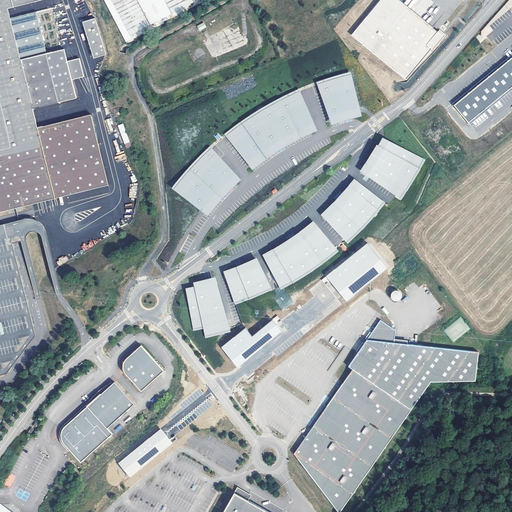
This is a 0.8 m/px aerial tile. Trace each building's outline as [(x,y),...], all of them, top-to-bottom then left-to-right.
[(0,0),(0,211),(108,184),(91,114),(37,128),(33,109),(76,98),(72,79),(84,76),(79,58),(67,61),(64,49),(47,53),(36,11),(10,18),(8,8),(41,0),(0,0)] [(193,2),(192,0),(111,0),(130,35),(193,2)] [(399,0),(380,0),(351,35),(406,80),(432,49),(433,50),(445,35),(439,30),(438,31),(399,0)] [(95,16),(83,20),(94,56),(106,53),(95,16)] [(454,105),(511,57),(511,54),(452,103),(454,105)] [(511,57),(454,105),(468,123),(511,86),(511,57)] [(354,118),(362,116),(350,71),(329,77),(316,82),(332,125),(340,122),(354,118)] [(511,86),(468,123),(470,125),(511,89),(511,86)] [(266,105),(259,109),(246,117),(233,127),(224,134),(253,170),(272,155),(289,145),(306,136),(317,131),(299,89),(286,94),(266,105)] [(123,123),(117,125),(126,148),(131,146),(123,123)] [(363,165),(360,170),(390,192),(401,199),(406,192),(409,188),(412,184),(414,180),(419,172),(421,167),(425,160),(382,137),(381,139),(380,142),(377,147),(375,146),(373,150),(370,155),(366,160),(363,165)] [(241,180),(210,146),(195,160),(186,171),(180,177),(172,187),(209,216),(217,206),(228,193),(241,180)] [(325,209),(320,214),(348,243),(351,240),(357,234),(363,228),(366,225),(372,219),(375,215),(378,212),(381,209),(385,203),(354,178),(352,181),(347,186),(344,190),(339,195),(335,200),(332,203),(330,205),(325,209)] [(272,249),(262,254),(281,290),(286,287),(295,282),(305,276),(318,267),(327,260),(331,257),(339,251),(313,220),(304,228),(300,231),(291,237),(281,243),(272,249)] [(0,375),(7,374),(36,335),(13,247),(9,230),(7,223),(0,224),(0,375)] [(367,242),(326,275),(346,300),(387,267),(367,242)] [(65,255),(56,261),(59,266),(69,260),(65,255)] [(255,297),(272,289),(257,257),(246,262),(234,267),(223,270),(235,304),(244,301),(255,297)] [(198,280),(193,281),(194,286),(186,288),(193,331),(204,329),(205,338),(216,336),(231,332),(215,276),(212,277),(209,278),(198,280)] [(391,291),(391,300),(402,300),(402,292),(391,291)] [(245,327),(221,346),(237,366),(282,331),(276,324),(281,320),(277,315),(252,335),(245,327)] [(296,452),(342,510),(431,380),(475,379),(478,350),(394,341),(395,328),(380,318),(348,365),(352,368),(296,452)] [(141,391),(164,370),(141,345),(127,358),(125,360),(124,362),(123,364),(123,366),(124,370),(125,372),(141,391)] [(107,428),(123,414),(134,403),(114,382),(108,387),(99,395),(90,403),(65,426),(63,427),(62,429),(62,431),(61,432),(61,434),(61,436),(61,437),(61,438),(63,441),(63,442),(64,444),(80,461),(81,462),(112,434),(107,428)] [(161,429),(119,462),(130,477),(173,443),(161,429)] [(10,488),(16,476),(10,473),(4,484),(10,488)] [(232,494),(232,495),(243,501),(245,497),(248,499),(251,494),(237,486),(232,494)] [(270,511),(248,499),(245,497),(243,501),(232,495),(221,511),(270,511)] [(0,501),(0,511),(14,511),(12,510),(0,501)]
